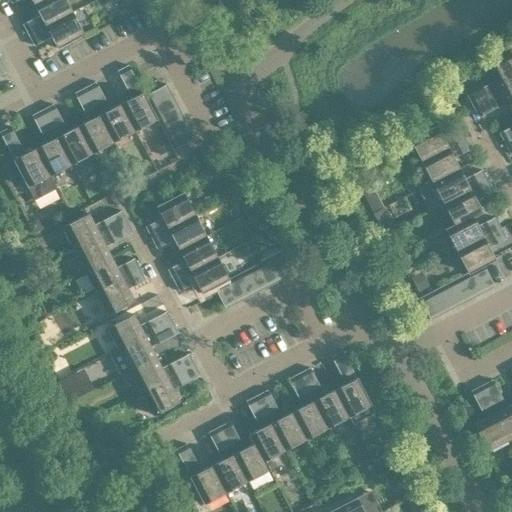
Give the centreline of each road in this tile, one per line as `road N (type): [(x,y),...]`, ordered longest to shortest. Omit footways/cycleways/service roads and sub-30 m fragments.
road 1 (residential): [(357,325),(248,118),(252,75)]
road 2 (residential): [(173,41),(148,37),(36,92),(0,26)]
road 3 (residential): [(479,511),(397,356)]
road 4 (residential): [(197,338),(296,287),(324,343)]
road 5 (residential): [(197,338),(137,228)]
road 6 (residential): [(252,75),(347,0)]
